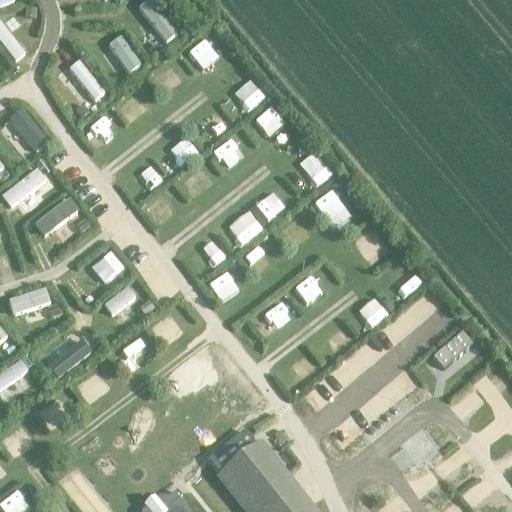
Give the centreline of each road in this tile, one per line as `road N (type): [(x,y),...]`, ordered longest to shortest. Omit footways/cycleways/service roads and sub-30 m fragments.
road 1 (track): [(218,332),(31,470),(62,511)]
road 2 (track): [(158,256),(267,169)]
road 3 (track): [(96,180),(204,95)]
road 4 (track): [(253,372),(356,292)]
